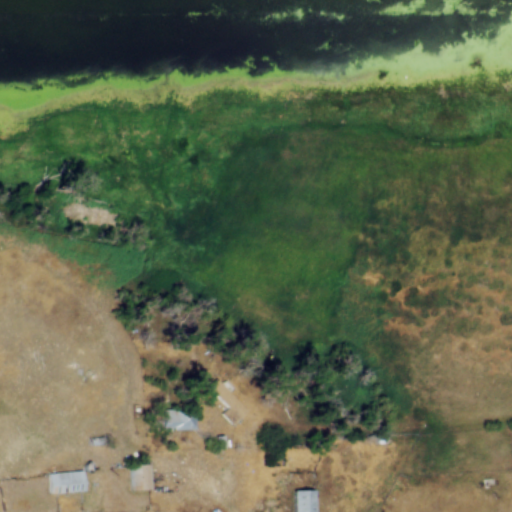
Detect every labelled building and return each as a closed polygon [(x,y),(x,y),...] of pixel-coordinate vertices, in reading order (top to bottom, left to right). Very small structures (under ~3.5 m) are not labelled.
[(229,425),(243,412),(214,381),(206,389),(225,409),(219,415),(229,425)] [(193,410),(160,410),(160,430),(193,430),(193,410)] [(147,466),(128,466),(128,491),(147,491),(147,466)] [(81,494),(81,473),(47,473),(47,494),(81,494)] [(292,492),(292,511),(312,511),(312,492),(292,492)]
